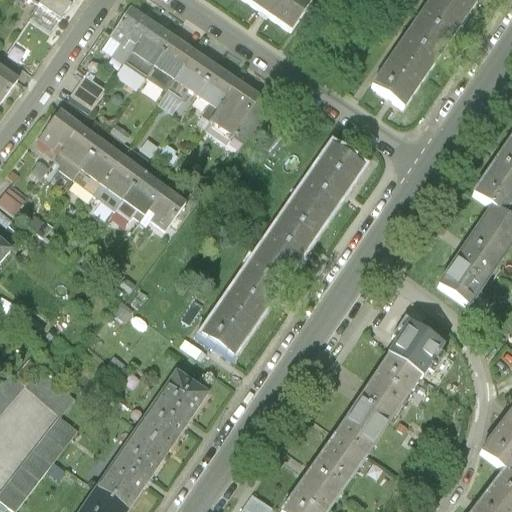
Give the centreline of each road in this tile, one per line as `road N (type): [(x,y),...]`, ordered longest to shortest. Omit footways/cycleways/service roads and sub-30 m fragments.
road 1 (residential): [(198,511),(430,172)]
road 2 (residential): [(172,0),(430,172)]
road 3 (residential): [(0,148),(105,0)]
road 4 (residential): [(430,172),(511,55)]
